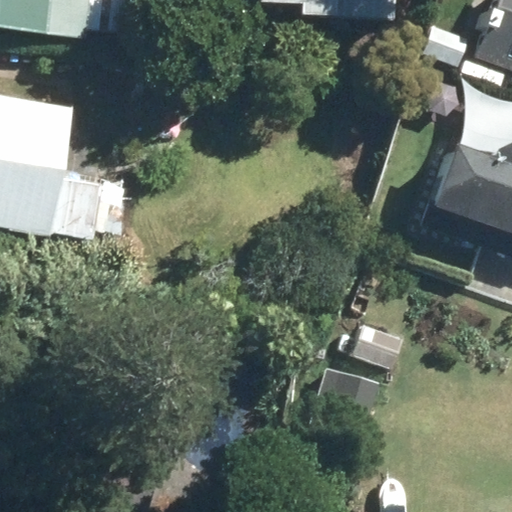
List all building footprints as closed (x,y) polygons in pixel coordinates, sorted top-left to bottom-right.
[(0,0),(0,34),(67,42),(68,34),(114,39),(116,23),(153,26),(155,0),(0,0)] [(237,0),(237,8),(279,10),(278,22),(377,26),(378,0),(237,0)] [(511,0),(484,0),(478,20),(511,31),(511,0)] [(0,103),(0,234),(79,245),(88,181),(48,176),(57,111),(0,103)] [(511,168),(448,146),(425,209),(511,239),(511,168)] [(397,337),(335,321),(307,431),(338,439),(355,373),(386,381),(397,337)] [(195,426),(157,425),(152,511),(241,511),(244,467),(193,464),(195,426)]
